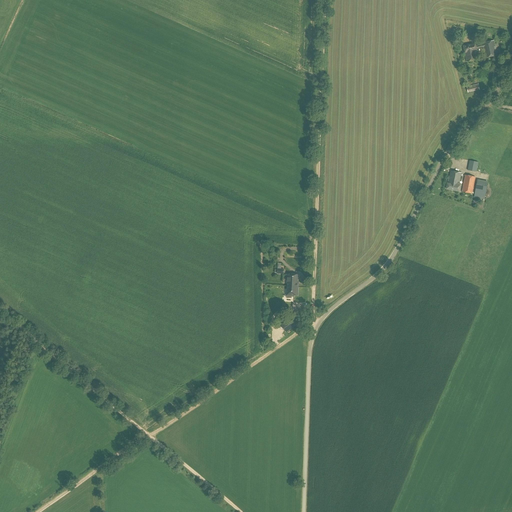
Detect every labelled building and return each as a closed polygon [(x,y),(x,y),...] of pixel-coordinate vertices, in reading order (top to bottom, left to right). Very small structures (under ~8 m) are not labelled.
[(482,44),(476,45),(476,43),(463,46),(467,62),(479,59),(477,49),(483,48),(486,58),(497,56),(494,40),(482,43),(482,44)] [(479,78),(492,75),(490,66),(477,70),(479,78)] [(468,93),(480,90),(478,84),(467,86),(468,93)] [(481,173),(483,163),(469,161),(467,170),(481,173)] [(489,170),(488,174),(511,178),(511,174),(511,170),(500,168),(501,164),(491,163),(490,167),(486,166),(486,169),(489,170)] [(460,185),(460,183),(462,173),(447,170),(446,175),(449,176),(448,183),(447,183),(447,189),(459,191),(460,185)] [(472,193),(475,177),(465,175),(462,192),(472,193)] [(484,199),(487,188),(488,181),(478,179),(474,198),(484,199)] [(281,269),(281,263),(278,263),(278,268),(277,268),(276,273),(284,274),(284,269),(281,269)] [(298,275),(287,274),(287,283),(288,283),(287,296),(294,296),(294,295),(298,296),(298,283),(297,283),(298,275)] [(286,333),(300,323),(295,315),(280,324),(286,333)]
